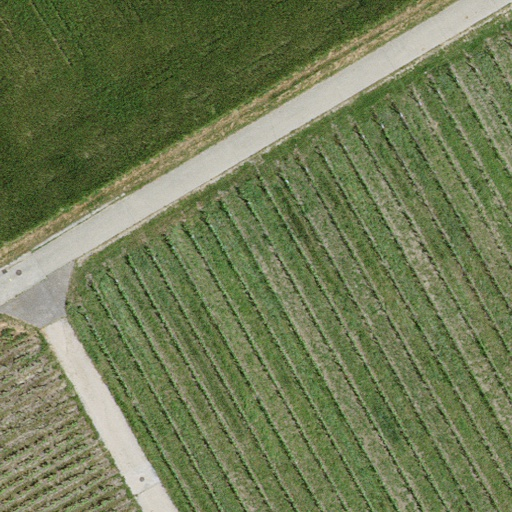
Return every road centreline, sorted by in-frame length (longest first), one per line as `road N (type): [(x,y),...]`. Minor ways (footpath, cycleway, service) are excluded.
road 1 (track): [(0,288),(489,0)]
road 2 (track): [(161,511),(26,272)]
